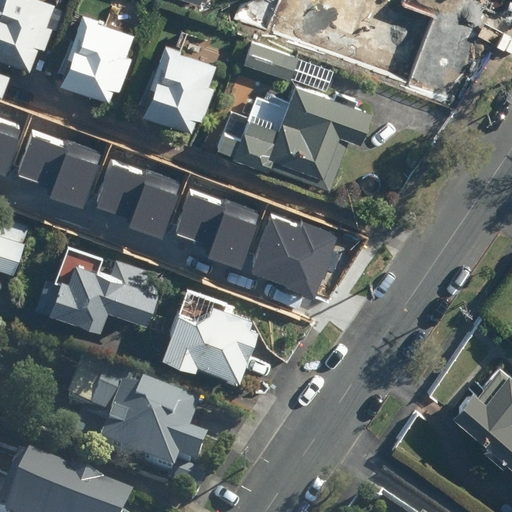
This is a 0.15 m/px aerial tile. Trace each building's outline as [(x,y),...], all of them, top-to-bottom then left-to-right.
[(0,0),(0,61),(27,70),(34,46),(43,49),(49,27),(57,29),(66,1),(62,0),(0,0)] [(316,27),(307,51),(417,93),(429,60),(421,57),(432,28),(398,15),(403,0),(358,0),(355,11),(325,0),(310,0),(302,22),(316,27)] [(113,13),(109,23),(78,11),(51,82),(105,102),(109,90),(116,93),(130,56),(124,54),(132,32),(129,31),(133,20),(113,13)] [(294,57),(248,38),(239,61),(285,80),(294,57)] [(205,86),(212,65),(160,47),(136,115),(187,133),(192,120),(199,123),(211,88),(205,86)] [(344,142),(353,145),(365,112),(288,84),(283,97),(256,87),(239,130),(221,124),(212,148),(226,153),(225,157),(266,172),(267,168),(322,191),(344,142)] [(312,236),(203,195),(172,276),(282,317),(312,236)] [(0,272),(10,276),(29,222),(3,212),(0,220),(0,272)] [(31,307),(92,333),(102,310),(139,325),(160,276),(62,234),(31,307)] [(155,359),(188,371),(190,366),(234,383),(260,316),(182,286),(155,359)] [(81,362),(62,412),(103,428),(91,459),(165,487),(171,470),(190,478),(202,446),(185,439),(198,407),(81,362)] [(511,376),(499,364),(496,362),(445,416),(475,444),(471,448),(495,470),(501,464),(511,474),(511,376)] [(123,511),(127,502),(22,462),(3,511),(123,511)]
